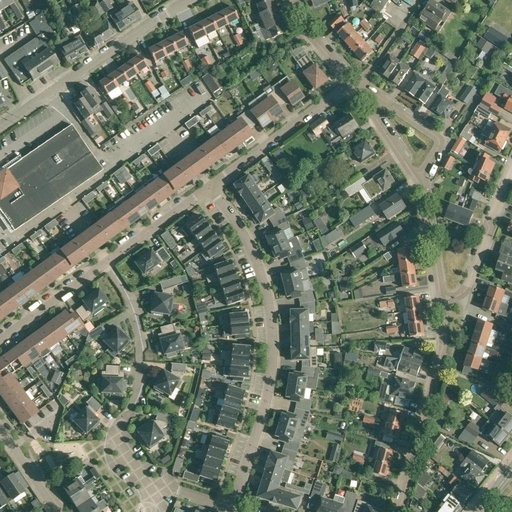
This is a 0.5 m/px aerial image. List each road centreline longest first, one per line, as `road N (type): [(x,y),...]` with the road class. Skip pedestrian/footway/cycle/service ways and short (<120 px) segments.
road 1 (residential): [(232,509),(267,391),(270,323),(255,258),(209,190)]
road 2 (residential): [(0,127),(188,0)]
road 3 (residential): [(396,511),(437,372),(443,303)]
road 4 (residential): [(209,190),(349,85)]
road 5 (residential): [(232,509),(145,477),(115,445),(127,414)]
road 6 (residential): [(108,262),(138,323),(140,382),(127,414)]
road 7 (residential): [(443,303),(469,286),(511,175)]
road 8 (residential): [(419,189),(434,140),(373,80)]
road 9 (residential): [(0,341),(108,262)]
road 10 (residential): [(419,189),(349,85)]
road 11 (residential): [(108,262),(209,190)]
